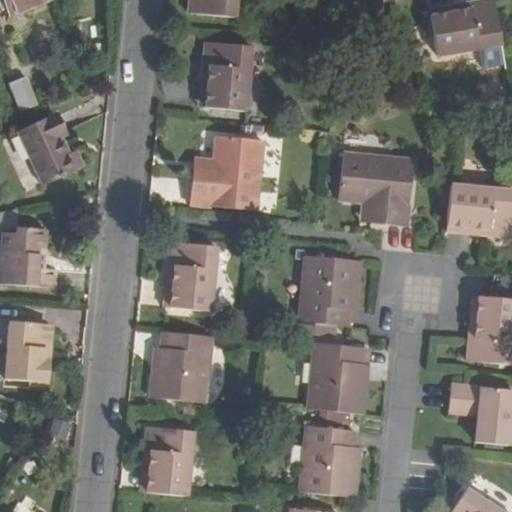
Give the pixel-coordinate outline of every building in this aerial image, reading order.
[(48,0),(1,0),(8,16),(49,0),(48,0)] [(235,16),(236,0),(189,0),(188,10),(235,16)] [(429,7),(430,14),(472,8),(471,0),(429,7)] [(501,42),(493,0),(473,0),(471,0),(472,8),(430,14),(436,52),(501,42)] [(207,64),(204,106),(244,111),(250,46),(203,41),(201,63),(207,64)] [(207,64),(201,63),(197,105),(204,106),(207,64)] [(8,90),(19,118),(35,109),(24,83),(8,90)] [(53,121),(15,138),(37,187),(78,170),(71,153),(64,157),(56,140),(61,138),(53,121)] [(215,137),(212,159),(211,169),(190,166),(186,203),(251,210),(259,143),(215,137)] [(68,154),(61,138),(56,140),(64,157),(68,154)] [(360,207),(358,224),(408,229),(413,160),(342,153),(337,204),(360,207)] [(191,156),(190,166),(211,169),(212,159),(191,156)] [(511,191),(449,185),(446,235),(510,241),(511,222),(511,191)] [(33,256),(39,256),(40,230),(11,228),(11,232),(0,231),(0,284),(50,288),(51,269),(38,268),(33,268),(33,256)] [(170,266),(166,307),(206,313),(213,248),(168,242),(165,266),(170,266)] [(360,261),(352,260),(305,255),(298,322),(346,326),(348,310),(349,295),(357,297),(360,261)] [(160,306),(166,307),(170,266),(165,266),(160,306)] [(356,311),(357,297),(349,295),(348,310),(356,311)] [(511,302),(470,298),(464,364),(511,369),(511,302)] [(5,323),(0,379),(0,380),(43,383),(45,362),(37,361),(38,351),(42,351),(47,346),(48,333),(42,326),(5,323)] [(202,402),(208,336),(161,331),(160,346),(159,361),(152,361),(149,396),(202,402)] [(313,343),(306,409),(362,414),(366,380),(358,379),(360,363),(362,348),(313,343)] [(45,362),(47,346),(42,351),(38,351),(37,361),(45,362)] [(368,365),(360,363),(358,379),(366,380),(368,365)] [(449,384),(448,412),(477,415),(475,441),(507,445),(511,391),(449,384)] [(304,425),(297,492),(352,497),(355,462),(348,462),(349,446),(351,429),(304,425)] [(144,426),(142,449),(149,449),(145,492),(193,497),(198,431),(144,426)] [(357,447),(349,446),(348,462),(355,462),(357,447)] [(149,449),(142,449),(139,491),(145,492),(149,449)] [(505,511),(465,486),(448,511),(505,511)]
